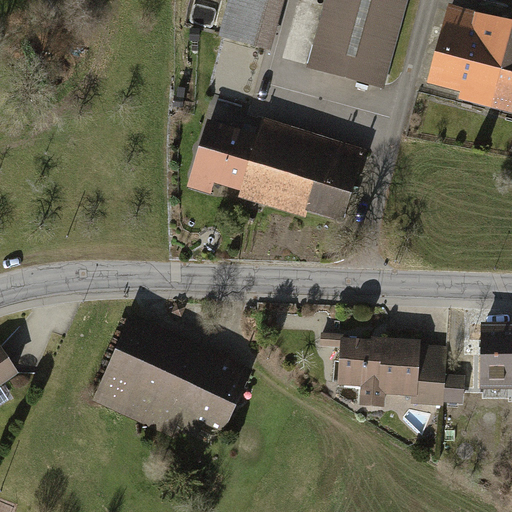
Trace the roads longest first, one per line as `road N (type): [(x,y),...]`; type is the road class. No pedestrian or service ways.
road 1 (tertiary): [(0,294),(87,278),(511,287)]
road 2 (track): [(205,0),(200,64),(214,95),(242,112)]
